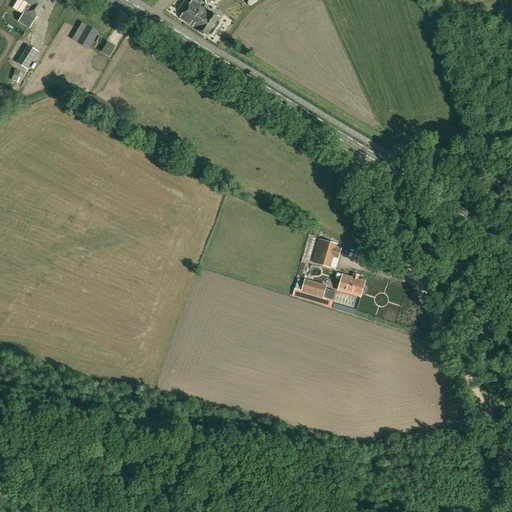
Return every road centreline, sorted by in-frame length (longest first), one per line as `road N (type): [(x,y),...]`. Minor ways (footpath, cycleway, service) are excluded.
road 1 (track): [(511,468),(368,173),(374,161),(398,151),(511,158)]
road 2 (secondary): [(511,246),(114,0)]
